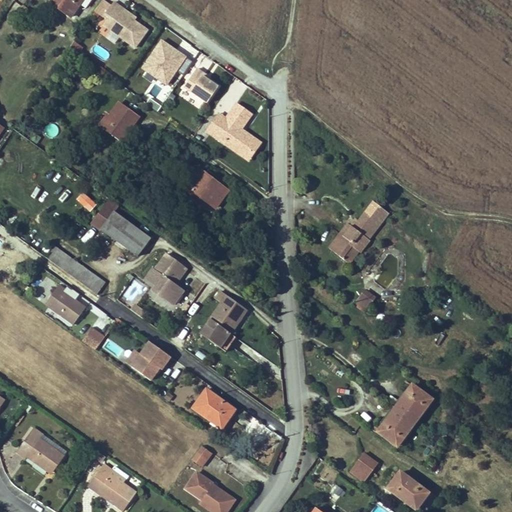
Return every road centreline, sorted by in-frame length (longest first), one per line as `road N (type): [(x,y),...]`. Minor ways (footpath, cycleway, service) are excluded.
road 1 (residential): [(295,435),(277,97),(144,0)]
road 2 (track): [(511,230),(448,228),(277,97),(291,0)]
road 3 (residential): [(112,305),(295,435)]
